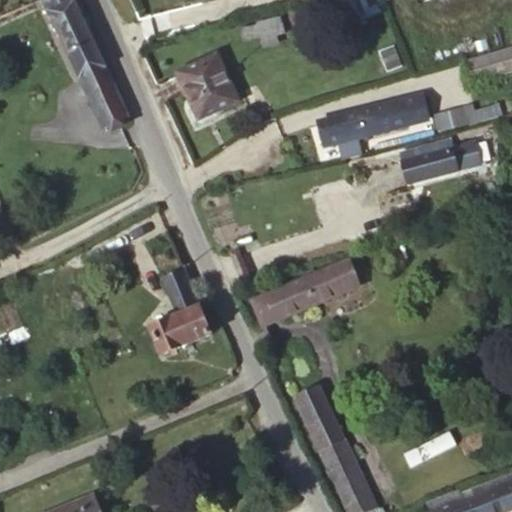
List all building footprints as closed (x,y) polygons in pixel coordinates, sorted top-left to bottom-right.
[(99,53),(72,0),(44,0),(73,57),(109,133),(132,122),(99,53)] [(231,0),(236,13),(270,0),(231,0)] [(279,30),(275,16),(241,28),(246,41),(279,30)] [(460,76),(511,59),(511,56),(507,44),(455,61),(460,76)] [(235,98),(213,52),(178,68),(200,113),(235,98)] [(511,64),(511,59),(460,76),(461,81),(511,64)] [(339,173),(355,168),(349,150),(417,128),(408,101),(307,135),(316,160),(334,155),(339,173)] [(418,160),(385,170),(388,179),(421,169),(418,160)] [(443,163),(424,169),(430,190),(449,184),(443,163)] [(388,179),(375,184),(381,205),(430,190),(424,169),(421,169),(388,179)] [(385,170),(372,174),(375,184),(388,179),(385,170)] [(357,282),(347,260),(255,301),(264,323),(357,282)] [(211,336),(187,274),(163,283),(175,314),(150,324),(161,354),(211,336)] [(16,309),(13,300),(4,304),(7,312),(16,309)] [(350,511),(365,511),(379,505),(320,384),(294,396),(350,511)] [(494,511),(511,505),(511,484),(509,478),(423,511),(494,511)] [(100,511),(95,496),(51,511),(100,511)]
